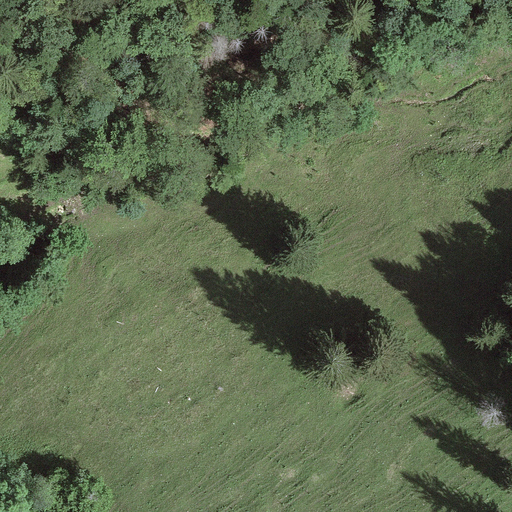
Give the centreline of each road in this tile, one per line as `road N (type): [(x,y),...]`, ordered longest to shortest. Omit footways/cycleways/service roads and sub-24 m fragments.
road 1 (track): [(0,177),(81,130),(375,0)]
road 2 (track): [(0,217),(55,198),(109,210),(211,195),(314,139),(387,116)]
